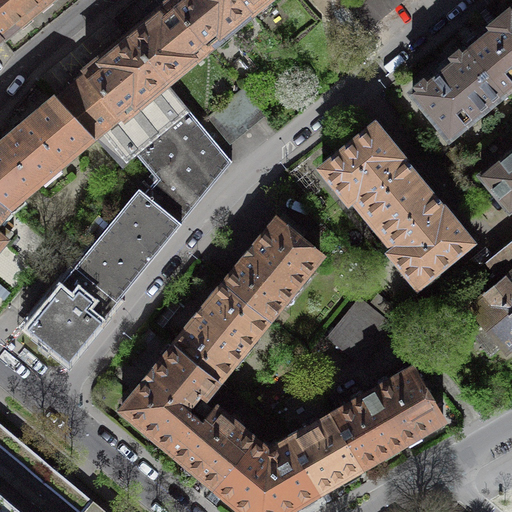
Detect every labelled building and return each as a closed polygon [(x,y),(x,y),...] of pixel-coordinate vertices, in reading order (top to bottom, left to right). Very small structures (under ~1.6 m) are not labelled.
[(38,9),(48,0),(0,0),(0,36),(2,38),(3,38),(38,9)] [(251,11),(241,0),(173,0),(171,1),(208,46),(251,11)] [(241,0),(251,11),(264,0),(241,0)] [(349,0),(345,4),(365,28),(389,8),(398,0),(349,0)] [(166,81),(208,46),(171,1),(151,18),(149,19),(147,20),(145,21),(143,23),(141,25),(140,27),(136,31),(129,36),(166,81)] [(511,9),(501,19),(511,32),(511,9)] [(467,47),(504,92),(511,85),(511,32),(501,19),(474,41),(467,47)] [(137,155),(190,111),(166,81),(129,36),(81,75),(56,96),(94,136),(122,167),(137,155)] [(412,92),(449,137),(504,92),(467,47),(445,65),(412,92)] [(243,88),(208,117),(228,140),(245,126),(263,112),(243,88)] [(94,136),(56,96),(15,130),(13,129),(8,133),(3,137),(5,139),(0,143),(0,200),(8,207),(94,136)] [(151,185),(144,193),(182,223),(232,162),(190,111),(137,155),(157,178),(151,185)] [(348,198),(401,155),(397,151),(375,124),(322,167),(348,198)] [(511,149),(481,175),(510,210),(511,208),(511,149)] [(402,156),(401,155),(348,198),(349,200),(358,192),(400,244),(391,251),(392,253),(445,209),(444,208),(443,209),(422,183),(401,157),(402,156)] [(117,301),(182,223),(144,193),(89,260),(90,260),(86,265),(81,271),(117,301)] [(449,214),(445,209),(392,253),(418,284),(471,241),(449,214)] [(251,250),(226,281),(269,317),(320,255),(276,219),(251,250)] [(511,239),(488,259),(500,273),(511,262),(511,239)] [(117,301),(81,271),(73,281),(66,290),(61,286),(28,327),(69,361),(102,320),(117,301)] [(511,274),(472,307),(484,321),(471,332),(490,356),(504,345),(506,348),(511,342),(511,274)] [(0,306),(12,293),(0,281),(0,306)] [(269,317),(226,281),(200,312),(175,343),(219,379),(269,317)] [(387,320),(360,298),(328,337),(355,359),(373,337),(387,320)] [(219,379),(175,343),(148,375),(122,407),(170,447),(197,415),(187,407),(200,393),(204,396),(219,379)] [(412,366),(332,412),(362,465),(402,442),(442,418),(412,366)] [(202,420),(197,415),(170,447),(212,482),(216,486),(256,437),(215,404),(202,420)] [(308,424),(287,436),(319,490),(355,469),(362,465),(332,412),(309,426),(308,424)] [(0,511),(106,511),(0,422),(0,511)] [(269,448),(256,437),(216,486),(247,511),(280,511),(312,494),(319,490),(287,436),(275,443),(276,445),(269,448)]
